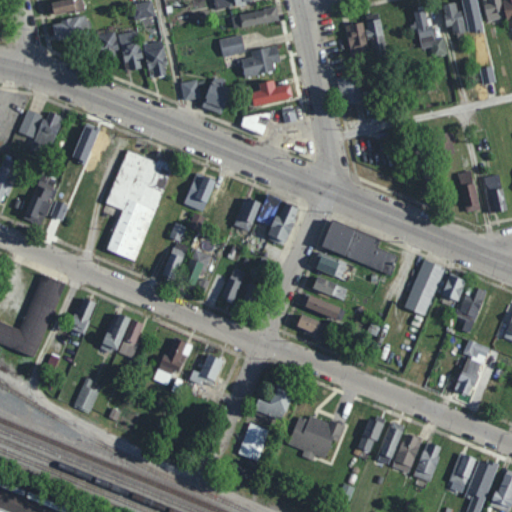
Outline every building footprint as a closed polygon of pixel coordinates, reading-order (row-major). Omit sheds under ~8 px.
[(0,0),(9,0),(5,29),(0,28),(0,0)] [(54,5),(75,0),(89,0),(93,15),(58,23),(54,5)] [(256,0),(215,0),(217,9),(256,0)] [(245,0),(282,0),(283,2),(247,9),(245,0)] [(483,0),(487,20),(504,18),(501,0),(483,0)] [(133,3),(135,19),(155,17),(153,1),(133,3)] [(466,31),(465,9),(457,10),(457,2),(445,3),(446,32),(466,31)] [(232,13),(234,27),(279,21),(278,8),(232,13)] [(251,15),(287,8),(290,26),(255,33),(251,15)] [(422,50),(428,49),(430,57),(448,54),(444,36),(435,38),(432,25),(429,25),(425,8),(413,11),(422,50)] [(368,20),(372,55),(386,53),(382,19),(368,20)] [(55,29),(90,22),(94,40),(58,47),(55,29)] [(351,56),(369,54),(365,22),(347,24),(351,56)] [(115,32),(139,28),(145,61),(122,66),(115,32)] [(101,33),(102,54),(119,53),(118,32),(101,33)] [(245,51),(241,34),(220,39),(224,57),(245,51)] [(143,44),(163,40),(171,74),(150,78),(143,44)] [(253,56),(288,48),(292,66),(256,74),(253,56)] [(364,100),(357,73),(338,78),(345,105),(364,100)] [(183,81),(204,77),(208,97),(188,101),(183,81)] [(261,90),(252,92),(255,106),(294,98),(291,83),(277,86),(275,80),(259,83),(261,90)] [(268,92),(303,85),(307,103),(271,110),(268,92)] [(217,86),(240,93),(235,111),(212,104),(217,86)] [(285,123),(297,120),(294,105),(282,108),(285,123)] [(33,106),(65,119),(54,147),(22,134),(33,106)] [(246,119),(283,116),(274,137),(244,128),(246,119)] [(441,139),(461,134),(466,154),(445,158),(441,139)] [(130,151),(179,171),(143,262),(93,242),(130,151)] [(0,179),(8,159),(28,168),(12,208),(0,203),(0,179)] [(465,211),(478,210),(474,170),(461,172),(465,211)] [(196,202),(208,174),(222,179),(210,208),(196,202)] [(29,220),(44,179),(64,186),(49,227),(29,220)] [(489,183),(511,179),(511,213),(496,217),(489,183)] [(239,222),(270,235),(283,201),(253,189),(239,222)] [(281,217),(275,215),(268,239),(287,245),(298,206),(285,202),(281,217)] [(280,237),(292,208),(305,214),(294,242),(280,237)] [(334,247),(345,221),(408,248),(397,274),(334,247)] [(180,241),(186,226),(175,222),(170,237),(180,241)] [(183,223),(201,230),(195,245),(177,237),(183,223)] [(184,250),(171,247),(163,277),(177,280),(184,250)] [(209,255),(193,250),(184,281),(200,286),(209,255)] [(172,280),(184,252),(198,257),(186,286),(172,280)] [(352,280),(324,268),(329,255),(358,266),(352,280)] [(195,288),(207,259),(220,265),(209,294),(195,288)] [(427,259),(452,269),(434,316),(409,306),(427,259)] [(244,272),(232,268),(223,297),(235,301),(244,272)] [(0,341),(34,356),(66,280),(40,269),(16,326),(0,319),(0,341)] [(232,298),(243,269),(257,275),(245,304),(232,298)] [(459,301),(467,280),(450,274),(442,295),(459,301)] [(454,303),(466,275),(480,280),(468,309),(454,303)] [(352,301),(323,290),(329,276),(357,288),(352,301)] [(249,308),(261,279),(274,285),(263,314),(249,308)] [(242,298),(253,303),(260,286),(249,282),(242,298)] [(472,333),(486,290),(474,286),(471,295),(466,294),(458,316),(466,319),(462,330),(472,333)] [(469,319),(480,290),(494,296),(482,324),(469,319)] [(342,318),(313,306),(319,292),(347,304),(342,318)] [(96,302),(83,297),(71,329),(84,334),(96,302)] [(496,326),(508,297),(511,298),(511,326),(510,331),(496,326)] [(79,331),(91,302),(105,308),(93,337),(79,331)] [(102,347),(118,353),(131,317),(115,312),(102,347)] [(298,326),(306,329),(305,335),(322,341),(328,323),(301,315),(298,326)] [(119,348),(131,320),(144,325),(133,354),(119,348)] [(180,371),(187,353),(183,352),(187,342),(175,337),(168,355),(165,353),(154,379),(167,384),(174,369),(180,371)] [(488,346),(468,340),(464,354),(467,355),(456,390),(473,395),(488,346)] [(171,370),(183,341),(197,347),(185,376),(171,370)] [(193,369),(190,380),(201,384),(204,376),(216,380),(223,359),(208,354),(201,372),(193,369)] [(208,384),(220,355),(234,361),(222,390),(208,384)] [(467,390),(478,361),(492,367),(480,395),(467,390)] [(98,391),(90,389),(93,380),(84,377),(75,408),(91,413),(98,391)] [(83,406),(95,377),(109,383),(97,411),(83,406)] [(262,409),(297,422),(308,392),(273,378),(262,409)] [(294,448),(336,463),(352,419),(309,404),(294,448)] [(383,423),(369,417),(358,447),(372,452),(383,423)] [(244,453),(267,463),(281,430),(259,420),(244,453)] [(366,449),(377,420),(391,426),(379,455),(366,449)] [(403,424),(390,421),(380,461),(393,465),(403,424)] [(385,458),(397,429),(410,435),(399,463),(385,458)] [(420,438),(404,433),(395,468),(411,472),(420,438)] [(407,467),(418,438),(432,444),(420,473),(407,467)] [(443,447),(427,441),(414,476),(430,482),(443,447)] [(427,474),(439,445),(453,451),(441,479),(427,474)] [(449,489),(465,493),(474,457),(458,453),(449,489)] [(458,487),(470,458),(484,464),(472,492),(458,487)] [(511,510),(502,506),(511,479),(511,510)]
